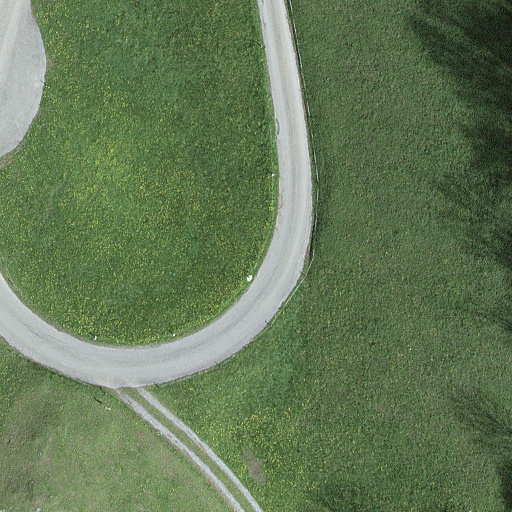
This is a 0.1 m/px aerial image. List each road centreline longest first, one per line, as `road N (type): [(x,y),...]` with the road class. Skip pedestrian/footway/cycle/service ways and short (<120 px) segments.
road 1 (unclassified): [(0,306),(52,352),(111,374),(183,361),(235,330),(272,290),(291,248),(299,188),(272,0)]
road 2 (track): [(111,374),(249,511)]
